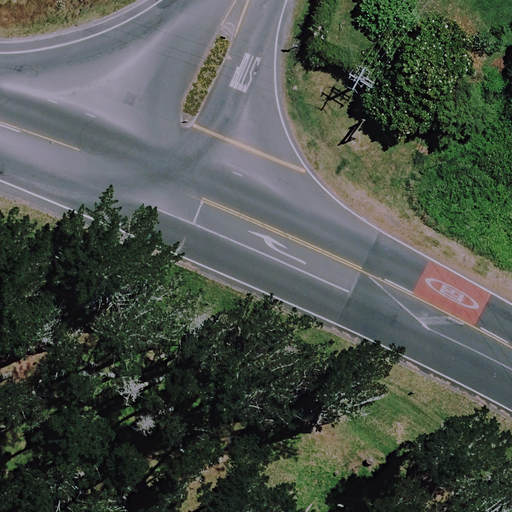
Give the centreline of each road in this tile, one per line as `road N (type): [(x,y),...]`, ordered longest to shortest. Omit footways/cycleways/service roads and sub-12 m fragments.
road 1 (secondary): [(156,175),(362,267),(511,348)]
road 2 (secondary): [(156,175),(240,0)]
road 3 (tertiary): [(0,122),(156,175)]
